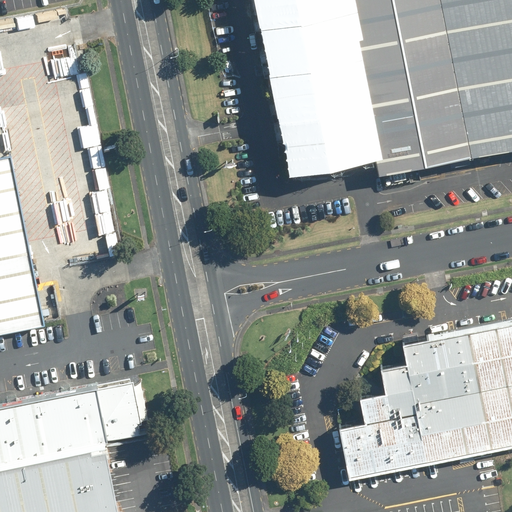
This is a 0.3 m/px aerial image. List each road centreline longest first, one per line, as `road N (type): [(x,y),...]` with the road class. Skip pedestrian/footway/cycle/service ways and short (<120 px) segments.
road 1 (primary): [(137,0),(192,275)]
road 2 (unknown): [(26,81),(77,282)]
road 3 (primary): [(201,320),(238,511)]
road 4 (unclassified): [(345,269),(511,233)]
road 5 (unclassified): [(192,275),(345,269)]
road 6 (unclassified): [(345,269),(201,320)]
